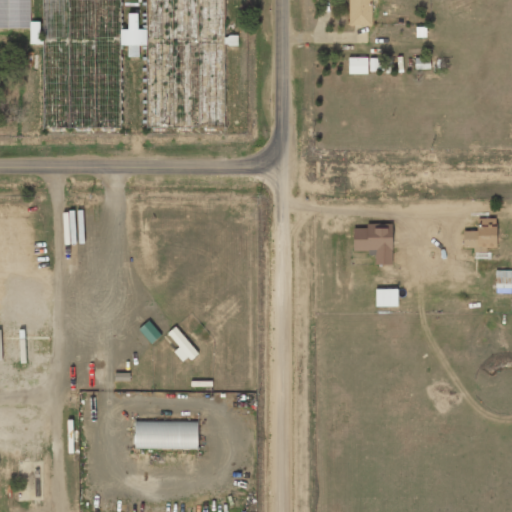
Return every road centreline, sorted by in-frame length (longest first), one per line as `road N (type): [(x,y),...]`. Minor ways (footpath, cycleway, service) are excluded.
road 1 (residential): [(0,166),(511,160)]
road 2 (residential): [(284,511),(285,0)]
